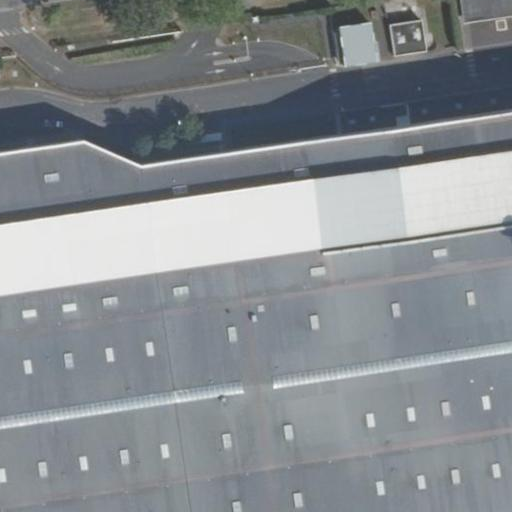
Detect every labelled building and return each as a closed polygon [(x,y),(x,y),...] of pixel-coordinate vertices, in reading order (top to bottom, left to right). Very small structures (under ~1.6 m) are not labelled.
[(386,0),(388,22),(414,21),(413,0),(386,0)] [(511,0),(457,0),(464,47),(511,40),(511,0)] [(393,56),(427,52),(423,20),(389,24),(393,56)] [(337,28),(343,69),(378,63),(372,23),(337,28)] [(511,511),(511,109),(134,166),(78,140),(0,151),(0,511),(511,511)]
